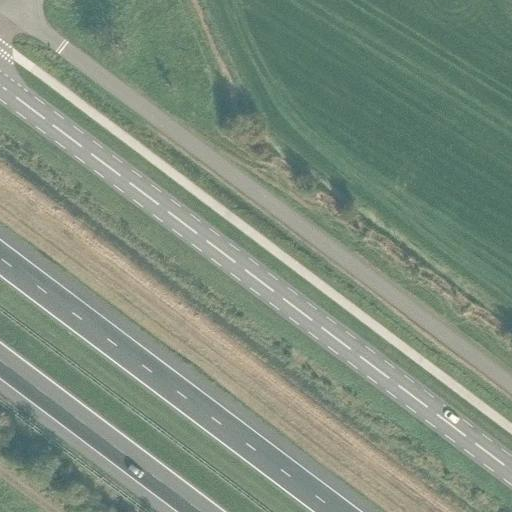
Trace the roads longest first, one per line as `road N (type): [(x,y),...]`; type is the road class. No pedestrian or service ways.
road 1 (tertiary): [(511,474),(0,89)]
road 2 (unclassified): [(511,387),(13,11)]
road 3 (motorway): [(327,511),(0,263)]
road 4 (motorway): [(0,368),(188,511)]
